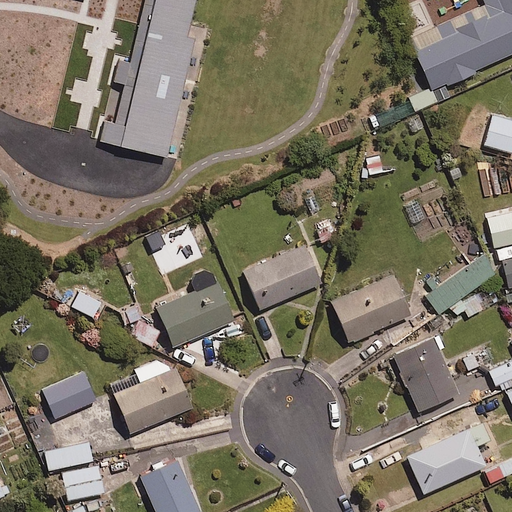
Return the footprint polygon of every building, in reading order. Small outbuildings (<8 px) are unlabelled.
[(198,0),(143,0),(109,143),(162,155),(198,0)] [(429,25),(422,0),(399,7),(406,31),(429,25)] [(407,48),(425,89),(511,50),(511,0),(476,0),(482,14),(407,48)] [(128,60),(117,57),(110,82),(121,85),(128,60)] [(511,151),(511,119),(488,113),(479,145),(511,154),(511,151)] [(457,164),(444,171),(453,187),(466,179),(457,164)] [(511,243),(511,208),(484,215),(492,248),(511,243)] [(313,251),(308,253),(305,245),(244,270),(260,309),(321,283),(318,276),(323,274),(313,251)] [(511,247),(497,251),(506,291),(511,289),(511,247)] [(494,274),(481,255),(424,296),(437,314),(494,274)] [(215,284),(212,277),(206,271),(197,272),(193,280),(197,292),(157,308),(173,346),(233,321),(217,283),(215,284)] [(407,316),(388,276),(328,303),(346,344),(407,316)] [(100,302),(79,292),(72,307),(93,317),(100,302)] [(451,308),(456,316),(463,312),(465,316),(479,309),(472,296),(451,308)] [(138,301),(119,308),(124,323),(143,316),(138,301)] [(160,332),(138,319),(130,334),(151,346),(160,332)] [(456,394),(430,339),(391,358),(417,412),(456,394)] [(491,358),(484,345),(460,357),(466,371),(491,358)] [(192,407),(177,370),(160,359),(109,381),(131,433),(192,407)] [(493,386),(497,384),(499,390),(511,384),(511,360),(487,371),(493,386)] [(95,400),(83,372),(43,390),(55,418),(95,400)] [(487,441),(479,423),(404,457),(421,495),(483,467),(474,447),(487,441)] [(93,460),(88,442),(45,452),(49,470),(93,460)] [(511,471),(511,457),(484,472),(489,483),(511,471)] [(200,511),(177,461),(141,478),(156,511),(200,511)] [(104,493),(99,466),(62,473),(67,500),(104,493)] [(88,511),(83,502),(68,509),(69,511),(88,511)]
